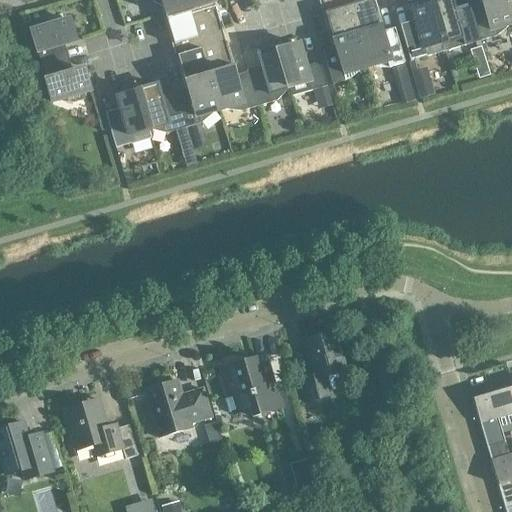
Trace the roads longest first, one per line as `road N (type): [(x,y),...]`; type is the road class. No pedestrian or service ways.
road 1 (residential): [(435,307),(410,290),(378,290),(0,403)]
road 2 (residential): [(491,511),(435,307)]
